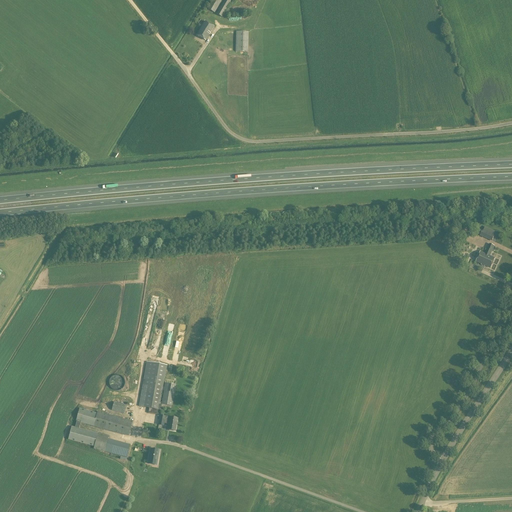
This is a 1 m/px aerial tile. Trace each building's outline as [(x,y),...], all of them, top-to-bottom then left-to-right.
[(214,13),(222,0),(211,0),(207,8),(214,13)] [(231,0),(224,0),(216,14),(222,17),(231,0)] [(206,41),(214,27),(205,22),(197,35),(206,41)] [(248,32),(236,32),(235,52),(248,52),(248,32)] [(480,236),(492,241),(495,235),(482,230),(480,236)] [(489,244),(485,254),(480,252),(476,262),(491,268),(495,259),(490,256),(495,246),(489,244)] [(164,387),(163,387),(165,379),(167,366),(146,362),(144,375),(138,407),(158,410),(161,410),(162,405),(172,406),(176,385),(165,383),(164,387)] [(109,383),(109,386),(111,388),(112,389),(115,390),(117,391),(120,390),(122,389),(123,387),(124,385),(125,382),(124,380),(123,378),(121,376),(119,375),(116,375),(114,376),(112,377),(110,379),(109,381),(109,383)] [(127,405),(114,402),(112,411),(124,414),(127,405)] [(94,447),(93,449),(105,453),(110,437),(79,428),(80,423),(93,427),(129,436),(133,421),(97,412),(97,413),(79,408),(76,422),(75,427),(71,427),(68,440),(94,447)] [(160,416),(159,421),(164,421),(163,424),(164,424),(164,423),(168,424),(167,430),(175,431),(177,418),(160,416)] [(150,449),(148,460),(153,461),(152,464),(157,464),(159,451),(150,449)]
